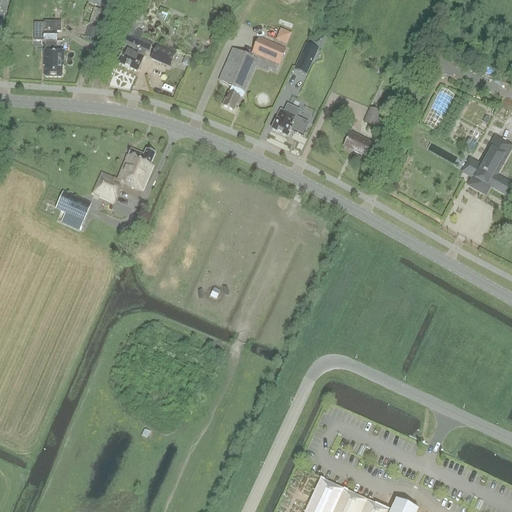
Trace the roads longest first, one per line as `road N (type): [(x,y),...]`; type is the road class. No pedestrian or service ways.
road 1 (tertiary): [(511,298),(218,142),(126,111),(83,106)]
road 2 (unclassified): [(511,440),(349,364),(328,362),(309,378),(247,511)]
